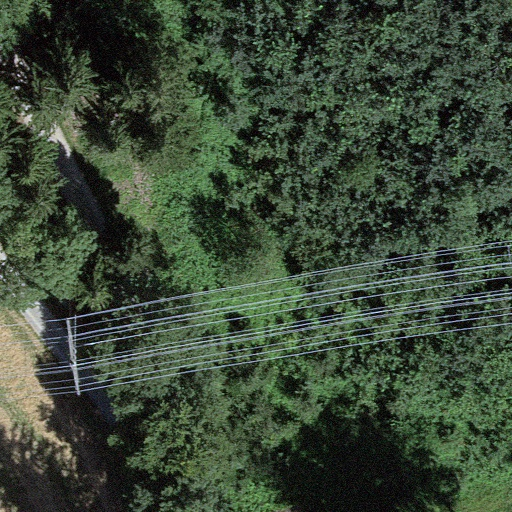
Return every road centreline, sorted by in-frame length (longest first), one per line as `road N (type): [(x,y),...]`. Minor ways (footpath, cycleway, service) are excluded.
road 1 (track): [(156,456),(124,249),(0,5)]
road 2 (track): [(156,456),(0,236)]
